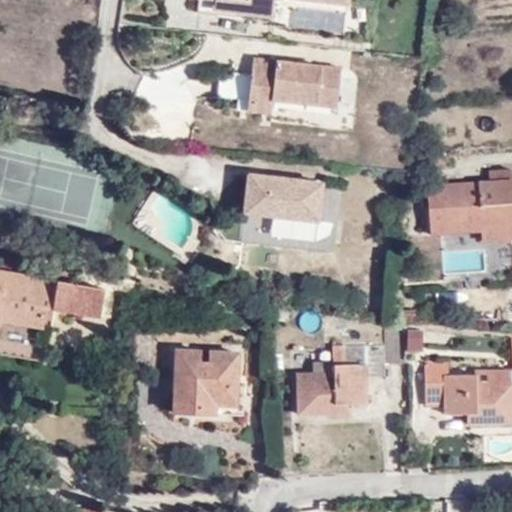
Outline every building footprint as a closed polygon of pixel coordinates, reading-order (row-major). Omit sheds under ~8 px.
[(214,0),(214,2),(273,10),(274,0),(214,0)] [(342,60),(254,49),(248,104),(271,107),(273,93),(337,101),(342,60)] [(233,72),(229,96),(246,99),(250,75),(233,72)] [(511,167),(492,168),(492,180),(449,182),(449,191),(432,193),(434,233),(483,230),(485,242),(511,240),(511,167)] [(248,175),(240,242),(325,252),(329,251),(332,249),(334,246),(335,242),(341,193),(339,190),(338,187),(335,185),(331,184),(248,175)] [(0,316),(49,325),(52,309),(100,319),(105,286),(0,267),(0,316)] [(49,325),(0,316),(0,347),(44,355),(49,325)] [(400,326),(380,322),(382,343),(381,364),(401,364),(400,352),(400,326)] [(424,329),(400,326),(400,352),(424,351),(424,329)] [(381,364),(382,343),(338,343),(338,366),(331,365),(331,374),(296,377),(298,418),(331,418),(331,406),(362,406),(362,374),(380,373),(381,364)] [(230,408),(236,353),(215,350),(212,361),(203,360),(204,349),(181,347),(171,411),(211,416),(212,406),(230,408)] [(422,362),(422,375),(444,376),(444,363),(422,362)] [(474,385),(509,385),(509,370),(474,370),(474,376),(474,385)] [(509,421),(509,385),(474,385),(474,376),(444,376),(422,375),(420,403),(440,403),(440,413),(473,415),(473,421),(509,421)]
